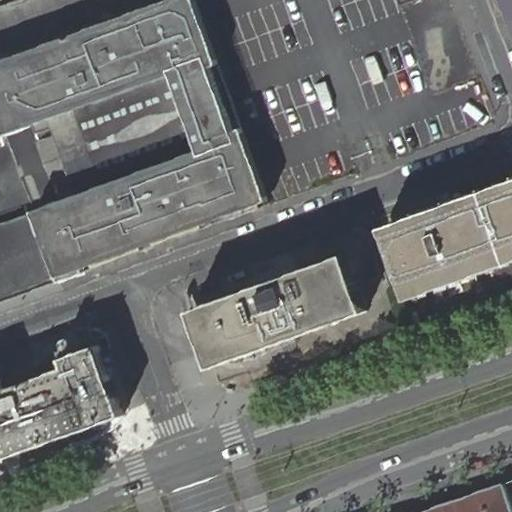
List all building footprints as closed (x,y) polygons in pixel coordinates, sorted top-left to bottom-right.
[(196,0),(169,0),(116,20),(119,28),(185,3),(206,60),(217,56),(196,0)] [(0,134),(30,123),(27,115),(54,105),(91,206),(64,216),(61,207),(0,229),(0,302),(271,204),(269,200),(258,203),(237,144),(248,140),(217,56),(206,60),(185,3),(119,28),(116,20),(64,38),(67,47),(11,67),(8,59),(0,61),(0,134)] [(64,38),(8,59),(11,67),(67,47),(64,38)] [(248,140),(237,144),(258,203),(269,200),(248,140)] [(491,269),(511,261),(511,180),(384,227),(410,299),(491,269)] [(232,330),(204,341),(211,359),(214,367),(228,362),(368,311),(347,253),(226,296),(221,298),(232,330)] [(511,278),(511,261),(491,269),(496,285),(511,278)] [(191,309),(204,341),(232,330),(221,298),(191,309)] [(116,373),(113,354),(101,350),(99,344),(84,349),(70,345),(61,349),(63,356),(31,368),(32,369),(2,380),(0,376),(0,460),(59,439),(69,441),(75,441),(82,441),(91,437),(110,420),(124,414),(116,389),(116,373)] [(511,511),(511,504),(504,483),(422,511),(511,511)]
